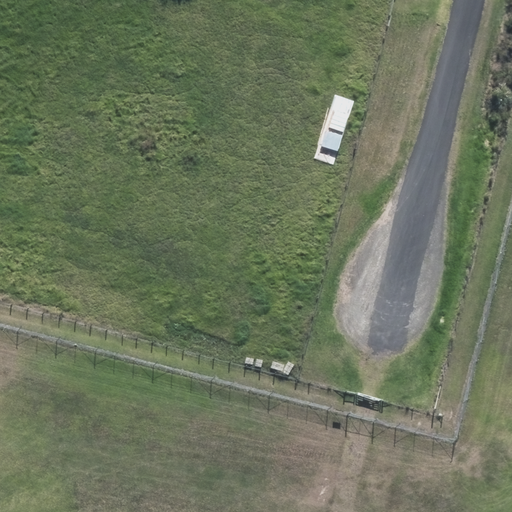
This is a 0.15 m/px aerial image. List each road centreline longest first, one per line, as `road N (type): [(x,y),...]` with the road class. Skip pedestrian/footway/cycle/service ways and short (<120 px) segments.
road 1 (residential): [(378,343),(468,0)]
road 2 (track): [(378,343),(341,511)]
